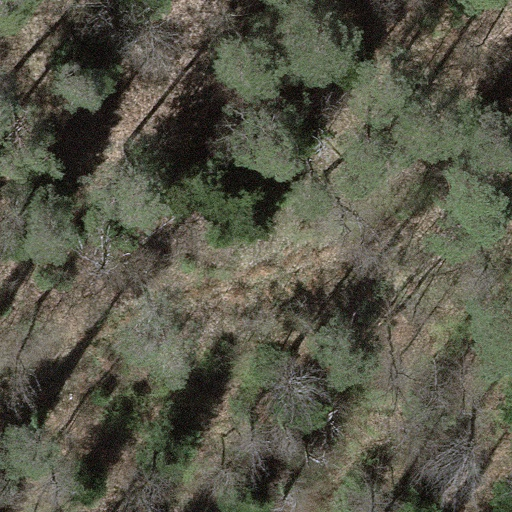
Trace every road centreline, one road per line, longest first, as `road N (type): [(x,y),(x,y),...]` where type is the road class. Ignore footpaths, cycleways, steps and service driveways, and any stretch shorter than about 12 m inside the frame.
road 1 (track): [(0,364),(189,325),(511,190)]
road 2 (track): [(0,277),(53,209),(63,105),(30,23),(0,2)]
